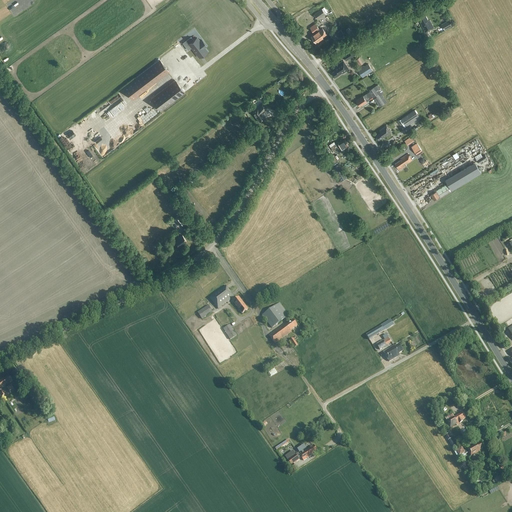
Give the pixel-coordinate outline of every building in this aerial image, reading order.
[(5,6),(0,9),(0,16),(8,11),(5,6)] [(315,14),(314,15),(318,20),(325,14),(322,10),(318,12),(315,14)] [(424,14),(418,17),(421,22),(420,23),(422,25),(421,26),(425,33),(434,28),(429,21),(428,21),(424,14)] [(449,20),(442,24),(445,30),(452,26),(449,20)] [(310,28),(314,34),(320,30),(316,24),(310,28)] [(317,43),(327,35),(323,29),(312,37),(317,43)] [(197,45),(194,41),(190,44),(188,40),(180,46),(185,53),(188,50),(196,61),(204,54),(201,51),(203,49),(199,43),(197,45)] [(343,55),(346,61),(356,55),(352,49),(343,55)] [(159,60),(123,88),(132,100),(169,72),(159,60)] [(336,70),(333,73),(336,77),(342,73),(343,74),(349,70),(343,61),(334,67),(336,70)] [(362,77),(373,71),(368,64),(364,67),(364,66),(357,70),(362,77)] [(160,111),(184,93),(175,80),(151,99),(160,111)] [(363,96),(356,101),(360,106),(367,101),(370,99),(373,97),(377,103),(380,107),(387,102),(381,94),(383,93),(378,85),(373,88),(369,90),(370,92),(366,95),(366,94),(363,96)] [(246,113),(253,108),(249,103),(242,108),(246,113)] [(262,114),(267,107),(261,104),(258,107),(251,112),(259,122),(265,118),(262,114)] [(414,111),(401,119),(405,124),(417,116),(414,111)] [(379,140),(389,133),(390,132),(386,126),(379,131),(380,133),(376,136),(379,140)] [(409,139),(412,144),(419,139),(416,134),(409,139)] [(334,151),(334,150),(336,152),(338,152),(340,151),(348,146),(346,143),(347,143),(344,139),(338,143),(337,142),(335,144),(335,145),(332,147),(334,151)] [(417,143),(411,147),(416,154),(421,151),(417,143)] [(401,160),(395,164),(399,170),(405,166),(405,165),(410,161),(412,160),(408,154),(406,155),(400,159),(401,160)] [(338,164),(333,167),(341,182),(346,179),(338,164)] [(468,181),(478,177),(475,171),(465,175),(468,181)] [(436,192),(430,195),(434,201),(439,197),(440,198),(451,191),(446,184),(443,186),(436,191),(436,192)] [(180,214),(174,218),(180,227),(186,223),(180,214)] [(179,237),(178,237),(171,241),(176,249),(183,244),(183,243),(186,241),(182,235),(179,237)] [(233,302),(242,314),(248,309),(239,297),(235,300),(233,297),(225,286),(209,298),(218,309),(231,299),(233,301),(233,302)] [(279,303),(262,315),(272,328),(289,315),(279,303)] [(197,313),(202,319),(212,312),(208,306),(197,313)] [(297,326),(293,320),(286,325),(285,324),(269,336),(274,344),(291,332),(290,331),(297,326)] [(381,326),(384,331),(394,325),(390,320),(381,326)] [(236,336),(230,325),(223,329),(230,340),(236,336)] [(384,331),(381,326),(366,335),(369,341),(384,332),(384,331)] [(385,343),(386,346),(391,343),(387,335),(383,337),(384,340),(383,341),(385,343)] [(298,345),(293,338),(290,341),(294,348),(298,345)] [(385,343),(383,341),(376,345),(379,350),(386,346),(385,343)] [(399,354),(403,351),(399,344),(394,347),(393,346),(383,352),(389,362),(399,355),(399,354)] [(0,395),(1,396),(4,394),(1,388),(11,381),(8,375),(1,380),(0,379),(0,378),(0,395)] [(462,420),(465,418),(462,412),(454,417),(452,415),(445,418),(447,421),(446,421),(450,428),(463,422),(462,420)] [(459,457),(464,454),(465,455),(469,453),(471,456),(479,451),(479,450),(482,448),(480,444),(476,446),(476,445),(464,451),(462,448),(456,451),(459,457)] [(300,448),(297,450),(299,453),(301,452),(302,453),(299,454),(301,457),(304,461),(306,459),(306,458),(307,458),(314,454),(313,453),(317,450),(313,445),(303,452),(303,451),(306,449),(306,448),(304,446),(304,445),(300,448)] [(299,454),(298,453),(288,461),(289,462),(289,463),(291,461),(293,465),(299,460),(299,459),(301,457),(299,454)] [(291,461),(289,463),(289,462),(286,464),(292,472),(296,469),(294,465),(293,465),(291,461)] [(470,472),(468,468),(467,468),(466,466),(463,468),(466,474),(467,474),(469,479),(474,476),(472,471),(470,472)] [(505,480),(502,476),(492,481),(495,486),(505,480)]
